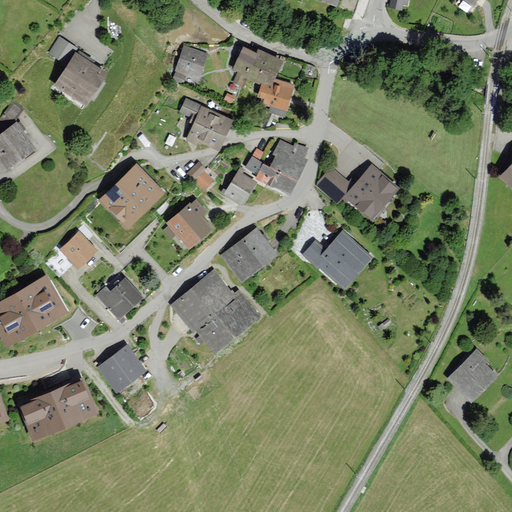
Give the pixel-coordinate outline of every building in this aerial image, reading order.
[(403,0),(391,0),(389,8),(402,11),(403,0)] [(62,59),(69,42),(57,36),(49,53),(62,59)] [(206,55),(185,47),(176,72),(197,80),(206,55)] [(258,55),(244,49),(236,68),(270,83),(279,61),(259,52),(258,55)] [(91,62),(78,54),(57,85),(84,103),(105,72),(91,62)] [(294,86),(273,79),(271,87),(262,85),(258,96),(267,98),(265,103),(286,109),(294,86)] [(232,121),(187,99),(180,113),(197,121),(190,134),(219,148),(232,121)] [(12,101),(5,113),(14,118),(21,107),(12,101)] [(35,150),(17,124),(0,136),(0,155),(9,169),(35,150)] [(293,148),(280,142),(274,154),(277,155),(271,169),(264,165),(258,177),(291,192),(306,160),(303,158),(307,149),(295,144),(293,148)] [(215,182),(196,164),(186,174),(205,192),(215,182)] [(511,165),(501,177),(511,186),(511,165)] [(398,188),(372,166),(353,189),(330,170),(317,185),(338,202),(343,195),(373,219),(398,188)] [(119,184),(103,200),(128,226),(163,193),(138,167),(119,184)] [(256,183),(239,172),(224,194),(242,205),(256,183)] [(211,229),(190,205),(168,224),(190,248),(211,229)] [(276,256),(256,231),(224,255),(243,280),(276,256)] [(80,233),(62,249),(79,267),(96,251),(80,233)] [(372,259),(343,234),(328,251),(316,241),(305,253),(345,288),(372,259)] [(235,299),(213,273),(175,304),(214,351),(257,315),(240,294),(235,299)] [(66,311),(47,278),(0,303),(0,334),(6,345),(66,311)] [(142,297),(125,279),(110,294),(105,289),(98,295),(119,318),(142,297)] [(145,370),(128,347),(100,368),(117,390),(145,370)] [(498,374),(476,353),(451,378),(472,400),(498,374)] [(96,413),(82,379),(48,393),(21,404),(34,438),(96,413)]
